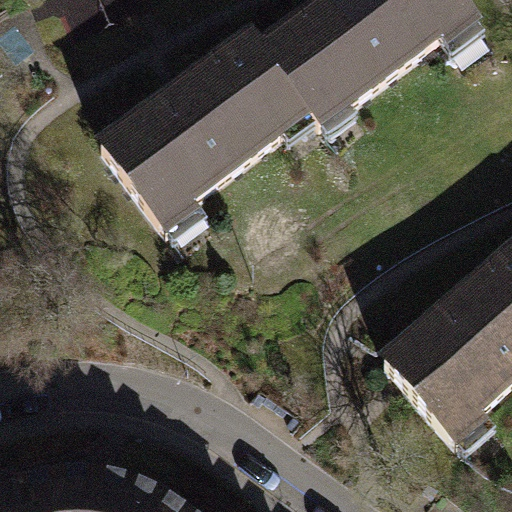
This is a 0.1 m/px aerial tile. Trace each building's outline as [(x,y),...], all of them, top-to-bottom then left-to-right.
[(455,0),(337,0),(262,57),(303,113),(314,127),(342,106),(349,115),(472,22),(455,0)] [(252,45),(102,156),(160,233),(284,142),(277,132),(303,113),(262,57),(252,45)] [(511,259),(385,371),(449,444),(511,388),(511,259)] [(152,511),(160,500),(115,483),(72,478),(42,482),(0,492),(0,511),(152,511)] [(176,511),(160,500),(152,511),(176,511)]
